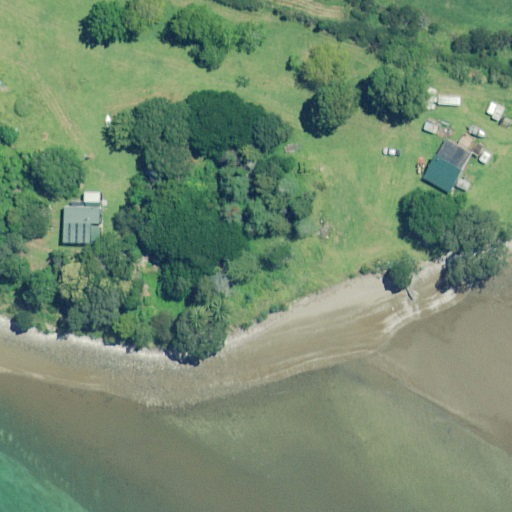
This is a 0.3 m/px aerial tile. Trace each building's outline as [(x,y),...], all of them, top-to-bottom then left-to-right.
[(370,106),(373,92),(363,90),(361,104),(370,106)] [(460,96),(440,96),(439,109),(459,110),(460,96)] [(480,102),(466,98),(461,113),(476,117),(480,102)] [(511,110),(505,108),(491,101),(486,112),(500,118),(511,123),(511,110)] [(440,123),(427,117),(422,127),(435,133),(440,123)] [(422,178),(462,199),(470,185),(461,179),(474,155),(443,139),(422,178)]
